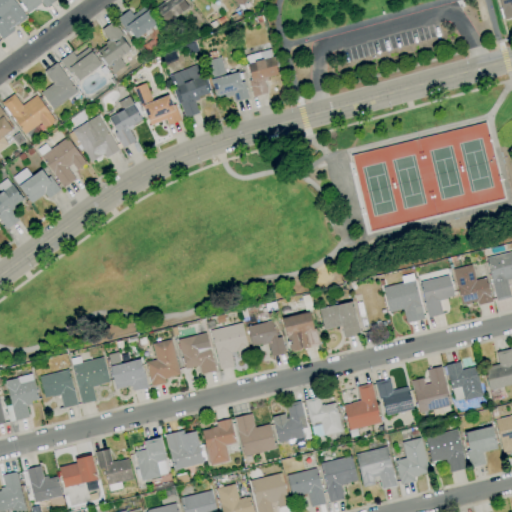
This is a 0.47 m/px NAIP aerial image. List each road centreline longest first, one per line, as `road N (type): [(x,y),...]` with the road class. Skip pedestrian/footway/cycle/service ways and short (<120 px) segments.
road 1 (residential): [(0,276),(115,190),(205,149),(511,63)]
road 2 (residential): [(0,449),(511,324)]
road 3 (residential): [(387,511),(511,480)]
road 4 (residential): [(0,74),(100,0)]
